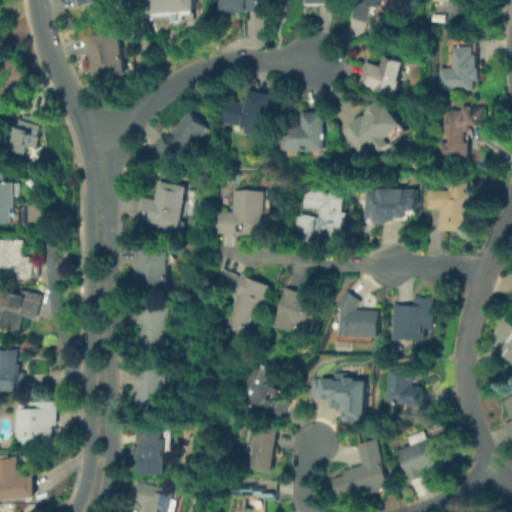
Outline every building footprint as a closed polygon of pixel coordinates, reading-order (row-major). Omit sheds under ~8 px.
[(197,0),(197,19),(149,17),(149,0),(197,0)] [(250,13),(222,12),(222,0),(265,0),(265,11),(262,11),(250,11),(250,13)] [(367,23),(352,18),(356,3),(354,2),(354,0),(380,0),(378,8),(372,7),(370,13),(367,23)] [(97,82),(95,74),(85,36),(117,28),(130,74),(103,81),(97,82)] [(475,90),(437,91),(437,77),(438,77),(438,68),(452,68),(451,47),(474,46),(474,54),(478,54),(478,66),(480,67),(480,80),(475,80),(475,87),(475,90)] [(397,97),(359,85),(365,66),(366,65),(367,62),(382,67),(385,56),(406,63),(401,80),(403,81),(397,97)] [(263,136),(246,133),(247,126),(224,121),(228,100),(245,103),(246,99),(250,100),(252,91),(275,95),(268,130),(264,130),(263,136)] [(372,156),(345,129),(348,126),(350,127),(358,120),(356,118),(363,111),(365,113),(368,110),(367,109),(380,96),(386,103),(391,98),(409,116),(406,119),(411,125),(396,141),(392,136),(372,156)] [(470,158),(440,158),(439,141),(445,141),(445,143),(448,143),(448,133),(443,134),(443,110),(462,110),(462,106),(484,106),(484,125),(470,125),(470,131),(466,131),(466,142),(470,142),(470,158)] [(163,167),(146,153),(162,134),(167,139),(192,110),(211,127),(184,159),(176,152),(163,167)] [(327,150),(282,150),(282,126),(303,126),(303,113),(326,113),(326,133),(328,133),(328,140),(327,140),(327,150)] [(38,154),(9,147),(15,124),(19,125),(22,114),(41,119),(39,126),(42,127),(40,135),(43,136),(38,154)] [(465,231),(441,231),(441,210),(426,210),(427,190),(448,190),(448,180),(469,180),(469,191),(474,191),(474,211),(469,211),(469,221),(465,221),(465,231)] [(13,224),(0,224),(0,182),(16,182),(16,208),(13,208),(13,224)] [(180,228),(137,220),(140,198),(156,200),(160,182),(188,187),(185,200),(183,221),(182,221),(180,228)] [(382,184),(410,183),(410,185),(421,185),(421,192),(423,192),(424,204),(414,204),(414,212),(398,212),(398,216),(395,216),(395,217),(381,218),(381,216),(379,216),(379,214),(367,214),(366,186),(382,186),(382,184)] [(345,208),(349,208),(349,233),(321,233),(321,237),(295,237),(296,213),(320,213),(320,205),(305,205),(305,187),(322,187),(322,185),(345,186),(345,208)] [(262,235),(215,233),(216,231),(216,221),(216,211),(232,212),(233,191),(265,192),(264,215),(262,215),(262,235)] [(31,280),(19,279),(19,277),(4,276),(0,276),(0,239),(24,241),(23,256),(32,257),(32,263),(35,263),(35,277),(34,278),(31,278),(31,280)] [(168,295),(134,294),(135,246),(169,246),(169,249),(168,295)] [(244,334),(223,326),(234,296),(214,289),(221,272),(222,270),(238,276),(239,274),(270,286),(258,315),(253,313),(244,334)] [(290,333),(270,326),(282,287),(302,293),(301,298),(321,304),(313,330),(293,323),(290,333)] [(20,332),(0,326),(0,297),(2,290),(23,296),(24,291),(43,295),(37,319),(24,315),(20,332)] [(374,337),(338,336),(340,308),(335,304),(345,290),(362,301),(356,309),(381,310),(381,324),(380,337),(374,337)] [(426,340),(393,339),(394,305),(414,306),(415,296),(436,296),(435,329),(427,328),(426,340)] [(167,355),(141,355),(142,329),(144,329),(144,323),(137,323),(138,306),(171,307),(170,354),(167,355)] [(511,361),(500,354),(507,343),(494,335),(503,320),(511,325),(511,361)] [(25,391),(0,389),(0,348),(19,349),(18,364),(22,364),(21,372),(26,372),(25,391)] [(280,419),(258,409),(235,395),(255,361),(269,370),(266,374),(276,380),(272,386),(277,390),(274,394),(289,403),(280,419)] [(415,406),(400,405),(399,403),(393,402),(385,402),(385,387),(391,387),(392,366),(418,366),(417,378),(414,378),(413,384),(413,386),(422,386),(421,405),(415,406)] [(168,408),(138,407),(138,391),(136,391),(136,384),(136,368),(169,369),(168,408)] [(365,379),(365,420),(345,420),(345,408),(330,408),(331,399),(308,400),(307,377),(365,379)] [(508,440),(511,438),(511,394),(501,399),(509,420),(501,423),(508,440)] [(54,444),(25,444),(25,441),(15,441),(15,409),(17,409),(17,404),(24,404),(24,408),(29,408),(28,402),(58,401),(58,424),(54,425),(54,444)] [(166,474),(137,474),(137,465),(138,453),(139,441),(137,441),(137,425),(164,425),(164,439),(167,439),(166,474)] [(273,471),(249,469),(254,427),(277,429),(273,471)] [(410,483),(397,451),(410,446),(407,437),(424,430),(427,438),(428,438),(430,440),(443,435),(453,459),(439,464),(440,466),(425,472),(427,476),(410,483)] [(352,498),(351,494),(338,498),(333,479),(345,475),(344,471),(364,465),(358,445),(379,439),(392,487),(382,489),(383,491),(362,497),(361,495),(352,498)] [(0,499),(0,458),(17,458),(18,470),(23,470),(23,477),(36,476),(37,495),(37,497),(0,499)] [(265,511),(243,511),(243,509),(254,509),(254,498),(242,498),(242,480),(278,480),(278,500),(265,500),(265,511)] [(168,511),(141,511),(143,505),(129,502),(134,481),(174,490),(168,511)]
